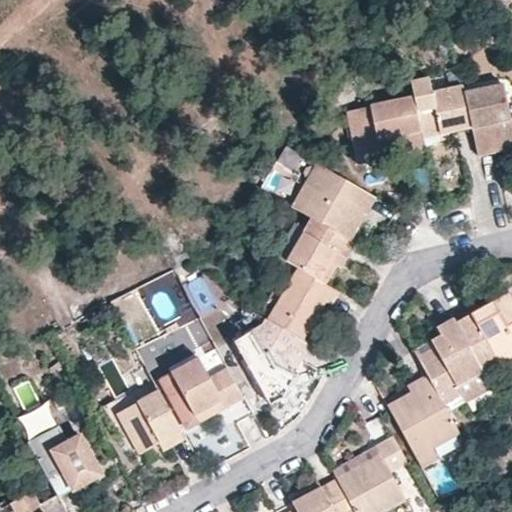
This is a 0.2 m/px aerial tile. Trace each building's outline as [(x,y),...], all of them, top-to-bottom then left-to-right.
[(444,142),(442,132),(472,125),(463,88),(462,82),(429,89),(425,74),(410,77),(414,98),(425,145),(444,142)] [(502,80),(463,88),(472,125),(477,148),(502,142),(504,148),(511,146),(511,114),(502,80)] [(370,109),(373,125),(352,130),(356,151),(360,166),(426,151),(425,145),(414,98),(370,109)] [(373,125),(370,109),(349,113),(351,125),(352,130),(373,125)] [(477,148),(478,153),(504,148),(502,142),(477,148)] [(293,205),(314,218),(346,235),(362,206),(369,210),(376,197),(318,163),(293,205)] [(369,210),(362,206),(346,235),(356,242),(373,212),(369,210)] [(326,284),(338,263),(344,252),(348,255),(356,242),(346,235),(314,218),(307,229),(301,238),(288,261),(299,268),(326,284)] [(296,235),(301,238),(307,229),(302,226),(296,235)] [(338,263),(342,265),(348,255),(344,252),(338,263)] [(299,268),(285,293),(283,294),(275,289),(261,314),(265,317),(303,338),(316,316),(325,300),(332,304),(339,291),(326,284),(299,268)] [(200,308),(211,302),(199,278),(188,284),(200,308)] [(479,305),(483,313),(475,317),(471,309),(468,304),(453,313),(485,371),(511,357),(511,287),(479,305)] [(483,313),(479,305),(471,309),(475,317),(483,313)] [(419,354),(430,375),(446,404),(464,393),(469,399),(493,386),(485,371),(453,313),(452,312),(438,320),(447,339),(419,354)] [(303,338),(310,342),(323,320),(316,316),(303,338)] [(249,406),(282,389),(310,342),(303,338),(265,317),(260,326),(217,348),(227,367),(243,395),(249,406)] [(201,353),(210,371),(222,365),(213,347),(201,353)] [(243,395),(227,367),(209,376),(199,355),(172,370),(195,412),(222,397),(226,404),(243,395)] [(420,388),(390,406),(419,456),(462,431),(446,404),(430,375),(417,382),(420,388)] [(160,388),(120,411),(142,451),(161,441),(164,447),(186,435),(160,388)] [(195,412),(199,419),(226,404),(222,397),(195,412)] [(355,511),(383,511),(405,501),(390,473),(409,462),(394,435),(376,445),(379,453),(336,476),(353,507),(355,511)] [(77,490),(103,475),(83,438),(56,451),(77,490)] [(299,511),(344,511),(353,507),(336,476),(293,501),(297,506),(299,511)] [(68,511),(58,493),(41,503),(34,490),(0,509),(0,511),(68,511)]
